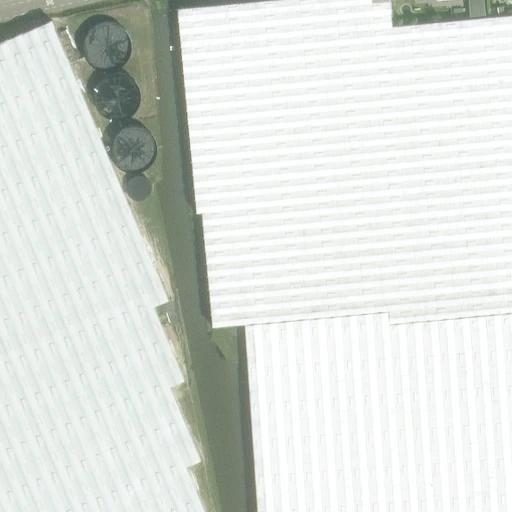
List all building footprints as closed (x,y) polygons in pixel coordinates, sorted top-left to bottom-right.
[(214,326),(245,324),(511,311),(511,15),(509,16),(391,26),(390,2),(371,4),(370,0),(258,0),(179,7),(198,212),(203,212),(214,326)] [(483,0),(469,0),(470,16),(485,15),(483,0)] [(0,511),(206,511),(187,465),(201,459),(170,385),(185,379),(154,305),(169,299),(52,20),(0,42),(0,511)] [(124,51),(124,49),(124,45),(123,42),(118,35),(112,30),(109,29),(103,28),(98,29),(94,30),(90,33),(87,35),(83,43),(82,51),(83,56),(84,59),(88,64),(94,69),(98,70),(103,71),(109,70),(111,69),(117,65),(120,62),(122,58),(124,51)] [(137,101),(137,100),(135,92),(131,86),(125,81),(117,79),(110,80),(106,82),(101,85),(98,88),(96,92),(95,96),(94,100),(96,107),(97,111),(100,114),(103,117),(107,119),(110,121),(115,121),(119,121),(125,119),(130,115),(135,109),(136,105),(137,101)] [(153,150),(153,149),(151,141),(148,135),(141,130),(137,129),(131,128),(126,129),(123,130),(119,132),(116,135),(112,141),(111,149),(112,157),(116,163),(119,166),(123,168),(130,170),(137,170),(142,168),(145,166),(148,162),(151,158),(153,154),(153,150)] [(511,511),(511,311),(245,324),(249,371),(258,511),(511,511)]
